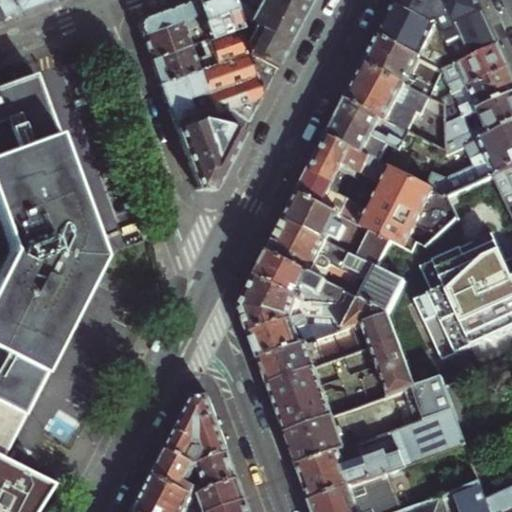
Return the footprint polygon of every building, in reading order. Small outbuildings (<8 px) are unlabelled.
[(0,0),(0,17),(30,7),(48,0),(0,0)] [(140,32),(142,37),(180,23),(193,18),(198,16),(192,0),(175,7),(141,19),(138,26),(140,32)] [(193,0),(192,0),(198,16),(207,39),(238,27),(234,15),(228,0),(193,0)] [(255,25),(289,42),(297,27),(302,18),(265,0),(252,0),(250,5),(240,0),(228,0),(234,15),(255,25)] [(265,0),(302,18),(309,3),(311,0),(265,0)] [(401,0),(397,9),(436,29),(444,12),(458,19),(482,8),(478,0),(401,0)] [(439,30),(434,39),(447,45),(446,74),(501,48),(491,28),(482,8),(458,19),(444,12),(436,29),(439,30)] [(439,30),(436,29),(397,9),(389,24),(381,39),(446,74),(447,45),(434,39),(439,30)] [(146,48),(150,60),(189,45),(199,41),(207,39),(198,16),(193,18),(197,29),(187,32),(188,36),(185,37),(180,23),(142,37),(146,48)] [(248,53),(276,68),(284,52),(289,42),(255,25),(250,36),(242,39),(248,53)] [(242,39),(238,27),(207,39),(216,64),(232,107),(229,108),(249,122),(257,105),(263,95),(248,53),(242,39)] [(156,76),(159,85),(216,64),(207,39),(199,41),(205,57),(195,61),(189,45),(150,60),(156,76)] [(446,74),(381,39),(375,51),(367,67),(431,100),(433,101),(446,74)] [(501,48),(446,74),(433,101),(439,105),(511,71),(506,60),(501,48)] [(248,53),(263,95),(271,78),(276,68),(248,53)] [(176,129),(229,108),(232,107),(216,64),(159,85),(167,107),(176,129)] [(422,118),(431,100),(367,67),(358,85),(348,103),(409,134),(418,116),(422,118)] [(511,72),(511,71),(439,105),(448,109),(448,127),(468,119),(481,113),(511,98),(511,72)] [(0,458),(93,280),(102,263),(35,75),(0,88),(0,228),(10,255),(0,275),(0,458)] [(511,98),(481,113),(487,126),(474,132),(468,119),(448,127),(449,155),(449,158),(467,149),(511,128),(511,98)] [(407,145),(412,136),(409,134),(348,103),(344,112),(339,121),(392,148),(403,154),(406,149),(407,150),(408,149),(406,148),(407,146),(407,145)] [(229,108),(176,129),(198,191),(213,192),(231,157),(249,122),(229,108)] [(382,165),(392,148),(339,121),(334,130),(330,139),(382,165)] [(511,128),(467,149),(476,169),(450,181),(452,200),(452,199),(497,179),(511,171),(511,128)] [(382,165),(330,139),(322,154),(312,174),(337,187),(347,168),(385,187),(371,213),(363,229),(393,245),(406,251),(436,192),(429,189),(382,165)] [(511,171),(497,179),(506,199),(511,196),(511,171)] [(306,185),(300,197),(363,229),(371,213),(367,211),(363,220),(358,217),(354,219),(350,217),(357,206),(349,202),(351,197),(342,192),(337,187),(312,174),(306,185)] [(452,200),(450,181),(449,181),(436,175),(429,189),(436,192),(452,200)] [(393,245),(363,229),(300,197),(293,210),(286,223),(334,249),(379,272),(393,245)] [(437,241),(456,224),(444,213),(426,234),(437,241)] [(278,239),(270,255),(326,284),(334,268),(358,281),(363,281),(354,299),(389,317),(406,285),(379,272),(348,255),(334,249),(286,223),(278,239)] [(511,261),(506,264),(492,234),(422,267),(433,291),(417,298),(447,363),(511,333),(511,261)] [(427,241),(424,247),(428,249),(434,244),(427,241)] [(259,277),(257,280),(308,307),(339,308),(345,294),(326,284),(270,255),(264,267),(259,277)] [(250,337),(306,320),(332,321),(335,328),(338,336),(352,331),(389,317),(354,299),(345,294),(339,308),(308,307),(257,280),(250,294),(241,311),(250,337)] [(398,341),(389,317),(352,331),(360,355),(369,352),(398,341)] [(335,328),(309,328),(306,320),(250,337),(255,351),(260,364),(316,343),(338,336),(335,328)] [(332,321),(306,320),(309,328),(335,328),(332,321)] [(416,390),(398,341),(369,352),(387,400),(416,390)] [(316,343),(260,364),(264,375),(269,388),(317,370),(325,368),(316,343)] [(334,419),(317,370),(269,388),(275,404),(283,427),(287,436),(334,419)] [(395,435),(455,413),(447,391),(443,380),(416,390),(387,400),(369,407),(376,425),(349,435),(348,439),(342,441),(340,436),(345,435),(344,430),(338,432),(334,419),(287,436),(292,453),(298,469),(341,454),(395,435)] [(447,391),(455,413),(460,429),(476,421),(462,384),(447,391)] [(182,427),(169,453),(197,468),(202,466),(230,456),(210,400),(196,400),(182,427)] [(388,477),(467,447),(460,429),(455,413),(395,435),(402,456),(389,460),(388,456),(359,466),(362,473),(350,477),(341,454),(298,469),(307,492),(311,505),(388,477)] [(197,468),(169,453),(162,466),(155,479),(185,495),(197,472),(197,468)] [(230,456),(202,466),(212,493),(240,483),(235,470),(230,456)] [(28,511),(43,490),(0,462),(0,511),(28,511)] [(401,511),(388,477),(311,505),(313,511),(401,511)] [(191,498),(185,495),(155,479),(147,496),(138,511),(194,511),(195,501),(191,498)] [(240,483),(212,493),(195,499),(195,501),(194,511),(225,511),(247,504),(244,493),(240,483)] [(490,511),(488,504),(480,484),(407,511),(490,511)] [(490,511),(511,511),(511,493),(488,504),(490,511)]
